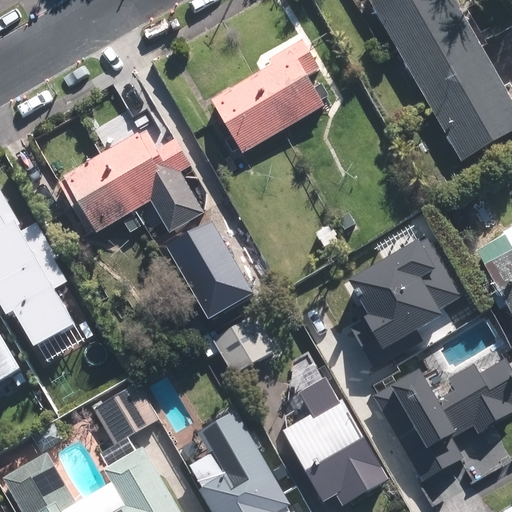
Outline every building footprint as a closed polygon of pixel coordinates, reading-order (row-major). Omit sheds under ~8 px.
[(370,0),(464,163),(511,135),(511,99),(483,48),(490,43),(471,10),(463,14),(454,0),(370,0)] [(254,76),(284,130),(322,108),(306,79),(318,71),(301,42),(267,62),(270,67),(254,76)] [(241,155),(284,130),(254,76),(210,102),(231,137),(223,141),(231,155),(238,151),(241,155)] [(114,173),(136,211),(150,203),(168,234),(202,215),(178,175),(189,168),(170,136),(152,147),(145,135),(139,138),(137,135),(102,155),(105,159),(107,159),(115,172),(114,173)] [(95,235),(136,211),(114,173),(115,172),(107,159),(105,159),(102,155),(62,179),(63,182),(59,185),(88,236),(93,233),(95,235)] [(0,306),(8,320),(13,317),(34,354),(76,330),(53,291),(70,280),(38,225),(21,235),(0,199),(0,306)] [(356,229),(347,215),(337,220),(346,235),(356,229)] [(166,245),(208,320),(253,295),(212,220),(166,245)] [(497,294),(511,320),(511,227),(500,234),(501,237),(474,253),(484,271),(474,276),(488,299),(497,294)] [(335,243),(327,228),(315,235),(323,251),(335,243)] [(416,245),(346,284),(367,320),(350,329),(373,371),(423,343),(417,334),(440,320),(437,314),(463,300),(429,240),(417,247),(416,245)] [(234,375),(277,350),(257,314),(214,339),(234,375)] [(0,393),(27,379),(0,330),(0,393)] [(213,355),(212,340),(197,341),(199,356),(213,355)] [(511,404),(511,368),(506,358),(480,373),(475,364),(448,380),(455,391),(436,403),(418,372),(395,385),(393,383),(372,396),(422,481),(418,482),(433,507),(471,485),(456,461),(462,457),(452,439),(474,427),(479,434),(511,414),(511,405),(511,404)] [(64,376),(57,364),(50,368),(56,380),(64,376)] [(387,482),(343,401),(338,404),(326,380),(299,396),(311,418),(284,433),(323,504),(335,497),(341,508),(387,482)] [(110,446),(155,421),(135,385),(90,409),(110,446)] [(195,488),(209,511),(278,511),(289,506),(257,451),(254,453),(248,443),(194,475),(200,485),(195,488)] [(175,511),(141,451),(103,472),(114,491),(79,511),(47,453),(3,479),(21,511),(175,511)]
